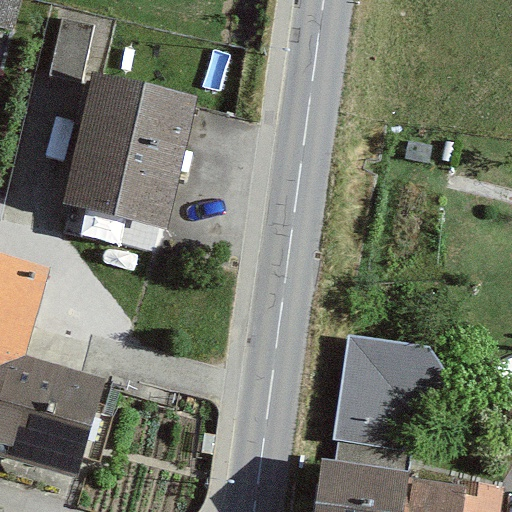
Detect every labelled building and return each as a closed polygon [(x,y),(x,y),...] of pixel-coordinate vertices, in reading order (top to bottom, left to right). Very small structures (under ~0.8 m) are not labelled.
[(61,19),(49,75),(83,82),(94,26),(61,19)] [(200,98),(92,73),(61,206),(170,231),(200,98)] [(38,282),(0,270),(0,472),(70,494),(104,381),(16,355),(38,282)] [(423,345),(343,336),(331,438),(430,449),(439,371),(423,345)] [(494,511),(498,488),(312,463),(304,511),(494,511)]
